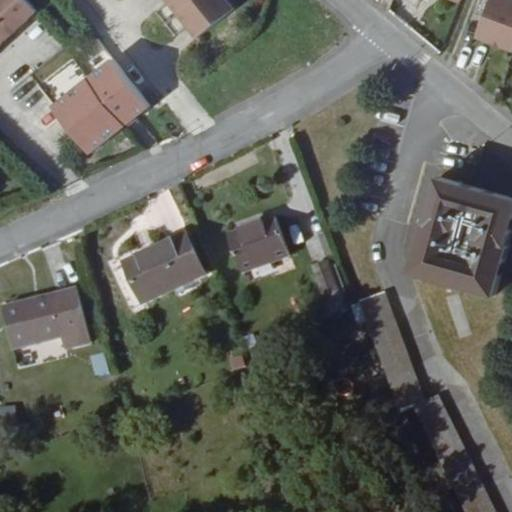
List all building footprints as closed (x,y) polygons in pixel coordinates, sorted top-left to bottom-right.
[(30,0),(0,0),(0,42),(37,7),(30,0)] [(185,16),(170,0),(158,0),(152,6),(172,28),(185,16)] [(170,0),(185,16),(195,28),(227,0),(170,0)] [(511,0),(489,0),(477,37),(511,48),(511,0)] [(97,161),(156,111),(118,66),(57,117),(97,161)] [(435,204),(420,255),(511,282),(511,280),(511,180),(449,162),(437,205),(435,204)] [(268,254),(315,236),(300,198),(254,215),(268,254)] [(152,300),(213,270),(194,230),(133,259),(152,300)] [(337,312),(350,307),(346,296),(335,265),(333,260),(319,265),(337,312)] [(341,264),(335,265),(346,296),(352,294),(341,264)] [(17,348),(93,329),(82,285),(7,305),(17,348)] [(387,288),(363,297),(372,321),(403,406),(415,402),(427,398),(387,288)] [(495,511),(441,392),(427,398),(415,402),(466,511),(495,511)] [(15,407),(0,407),(0,425),(16,424),(15,407)]
